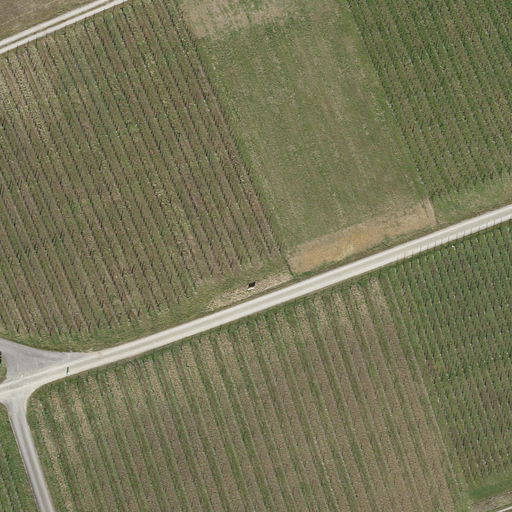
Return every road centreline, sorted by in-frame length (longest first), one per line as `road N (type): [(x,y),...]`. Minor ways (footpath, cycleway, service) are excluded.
road 1 (track): [(43,378),(511,211)]
road 2 (track): [(12,390),(49,511)]
road 3 (track): [(115,0),(0,49)]
